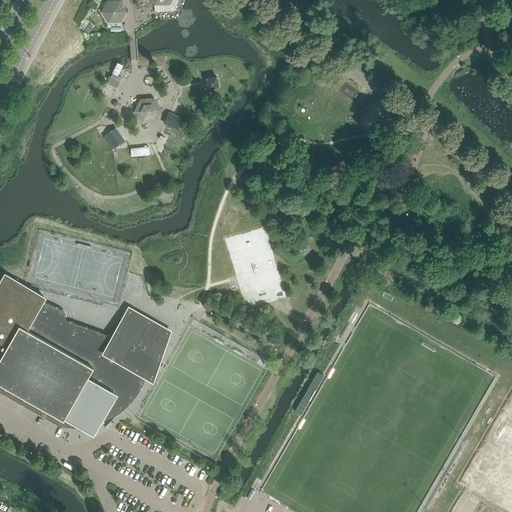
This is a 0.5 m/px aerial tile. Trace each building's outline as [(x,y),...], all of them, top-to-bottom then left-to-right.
[(151,0),(154,5),(155,11),(173,11),(178,0),(151,0)] [(120,21),(126,11),(120,1),(108,1),(102,11),(108,22),(120,21)] [(120,80),(111,76),(108,83),(117,88),(120,80)] [(154,98),(141,99),(135,111),(142,122),(155,121),(161,109),(154,98)] [(170,112),(165,123),(165,124),(178,130),(183,119),(170,113),(170,112)] [(116,132),(109,137),(115,147),(122,142),(116,132)] [(266,227),(225,238),(236,276),(240,289),(246,310),(268,303),(286,298),(266,227)] [(44,301),(41,301),(44,296),(42,297),(27,289),(21,288),(14,288),(7,290),(2,292),(0,293),(0,391),(60,426),(69,427),(80,427),(84,427),(93,432),(98,423),(105,421),(112,417),(121,411),(126,407),(132,401),(136,395),(140,389),(143,383),(145,378),(145,375),(144,373),(147,370),(152,372),(157,370),(152,365),(158,360),(160,360),(160,359),(159,359),(163,346),(163,340),(163,337),(161,333),(157,327),(153,324),(147,320),(138,317),(131,315),(126,314),(113,337),(66,320),(66,316),(66,314),(64,312),(62,310),(61,309),(44,301)]
